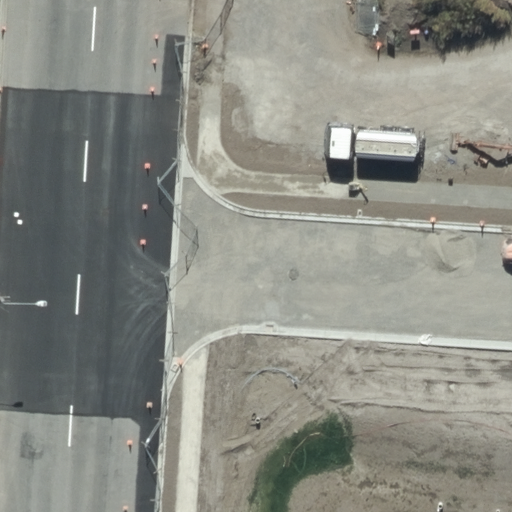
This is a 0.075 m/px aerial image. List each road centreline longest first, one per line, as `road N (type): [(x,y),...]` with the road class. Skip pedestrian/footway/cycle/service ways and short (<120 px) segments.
road 1 (residential): [(80,257),(511,284)]
road 2 (tertiary): [(80,257),(95,0)]
road 3 (tertiary): [(63,511),(80,257)]
